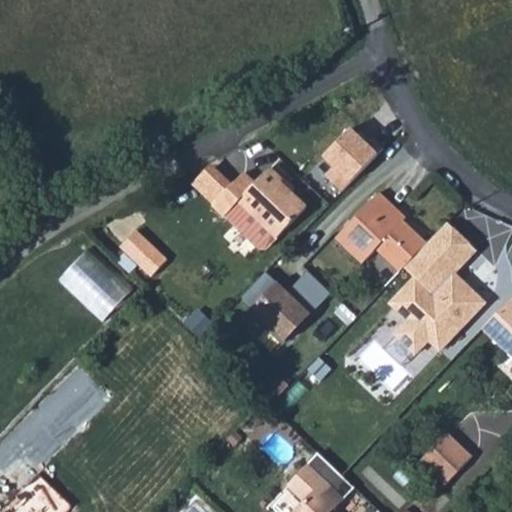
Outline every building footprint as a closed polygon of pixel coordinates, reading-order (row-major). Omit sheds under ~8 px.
[(377,154),(348,127),(319,158),(331,169),(326,174),(343,190),(377,154)] [(271,169),(256,184),(269,196),(282,184),(291,193),(295,189),(271,169)] [(244,173),(214,205),(225,217),(240,202),(279,239),(308,208),(291,193),(282,184),(269,196),(256,184),(244,173)] [(380,193),(371,203),(382,214),(389,206),(404,221),(407,218),(380,193)] [(240,202),(226,216),(261,249),(269,249),(279,239),(240,202)] [(371,203),(336,239),(364,264),(377,250),(401,272),(405,268),(428,244),(404,221),(389,206),(382,214),(371,203)] [(477,250),(448,223),(428,244),(405,268),(416,278),(391,304),(409,320),(395,334),(416,354),(430,341),(441,351),(486,303),(455,274),(477,250)] [(121,247),(152,277),(168,261),(137,231),(121,247)] [(64,279),(108,320),(139,288),(95,246),(64,279)] [(286,290),(265,271),(239,299),(285,341),(328,293),(304,271),(286,290)] [(511,298),(483,329),(511,356),(511,298)] [(200,311),(188,324),(199,334),(212,322),(200,311)] [(259,390),(274,404),(290,386),(275,372),(259,390)] [(473,447),(489,434),(474,416),(458,430),(473,447)] [(448,433),(421,462),(446,486),(473,457),(448,433)] [(381,511),(379,509),(376,511),(335,511),(332,509),(352,489),(318,455),(286,486),(302,501),(291,511),(381,511)]
